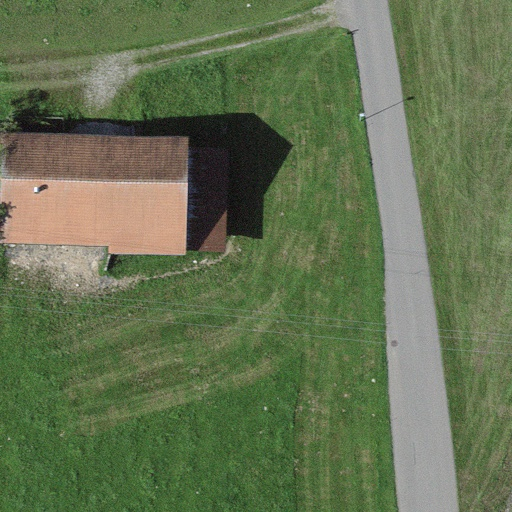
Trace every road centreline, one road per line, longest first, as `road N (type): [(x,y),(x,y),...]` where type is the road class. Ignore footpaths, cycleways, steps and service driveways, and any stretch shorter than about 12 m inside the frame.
road 1 (residential): [(435,511),(409,248),(370,0)]
road 2 (track): [(372,8),(70,76)]
